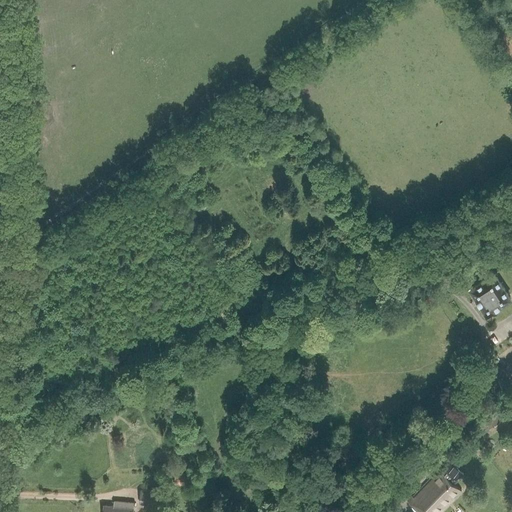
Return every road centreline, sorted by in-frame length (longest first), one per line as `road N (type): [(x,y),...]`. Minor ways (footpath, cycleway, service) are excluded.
road 1 (track): [(5,258),(384,0)]
road 2 (track): [(0,21),(12,122),(5,258)]
road 3 (track): [(0,493),(97,498),(133,491)]
